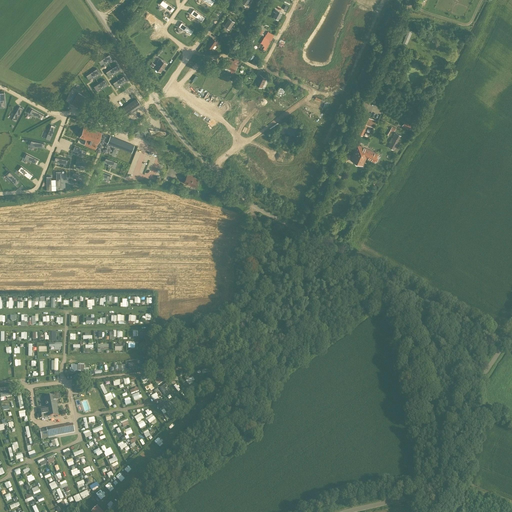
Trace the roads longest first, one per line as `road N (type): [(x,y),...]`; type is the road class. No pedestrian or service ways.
road 1 (unclassified): [(505,342),(247,200),(182,139),(87,0)]
road 2 (track): [(332,248),(119,511)]
road 3 (tertiary): [(346,511),(420,494),(436,481),(455,416),(505,342)]
road 4 (unknown): [(209,166),(77,112),(63,118)]
